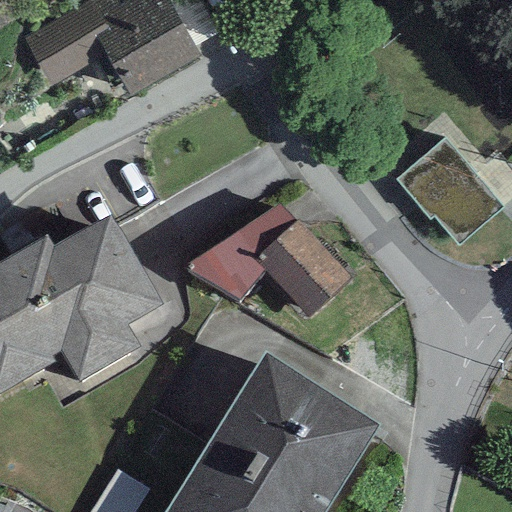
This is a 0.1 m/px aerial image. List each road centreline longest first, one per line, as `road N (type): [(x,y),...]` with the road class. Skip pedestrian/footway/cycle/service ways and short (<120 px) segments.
road 1 (residential): [(468,341),(255,58),(179,89),(0,196)]
road 2 (residential): [(422,511),(468,341)]
